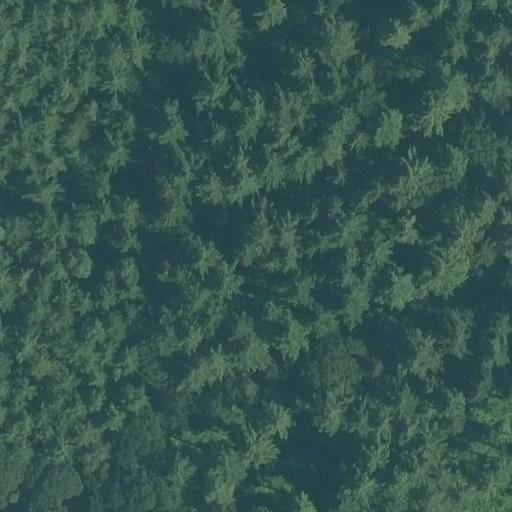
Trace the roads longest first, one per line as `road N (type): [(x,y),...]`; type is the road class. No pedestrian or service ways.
road 1 (track): [(0,489),(511,272)]
road 2 (track): [(202,511),(162,425),(140,0)]
